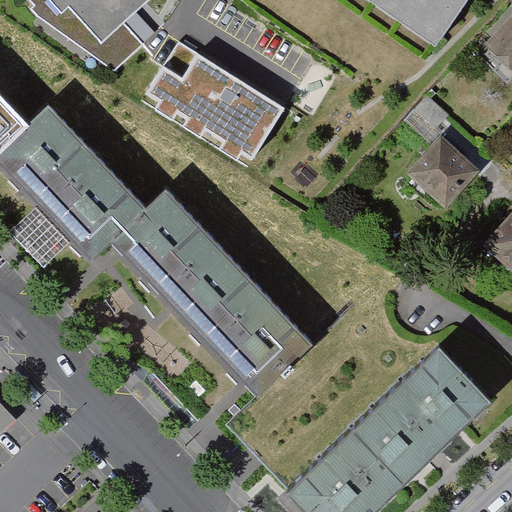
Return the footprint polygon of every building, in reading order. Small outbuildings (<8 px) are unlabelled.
[(125,25),(103,44),(69,7),(60,15),(46,0),(29,0),(36,7),(32,11),(39,17),(116,72),(145,47),(125,25)] [(151,0),(46,0),(60,15),(69,7),(103,44),(125,25),(151,0)] [(366,0),(440,50),(474,0),(366,0)] [(511,27),(495,46),(511,62),(511,27)] [(178,42),(146,93),(252,160),(284,110),(178,42)] [(414,108),(436,128),(449,113),(427,94),(414,108)] [(0,152),(27,127),(0,98),(0,152)] [(167,192),(147,211),(49,107),(27,127),(0,152),(0,163),(49,216),(92,262),(117,239),(261,393),(311,346),(167,192)] [(487,176),(446,140),(412,179),(453,215),(487,176)] [(70,243),(36,207),(10,232),(43,268),(70,243)] [(511,220),(490,246),(511,265),(511,220)] [(494,403),(440,348),(294,490),(315,511),(373,511),(379,507),(384,511),(438,458),(494,403)] [(0,434),(15,419),(0,403),(0,434)]
